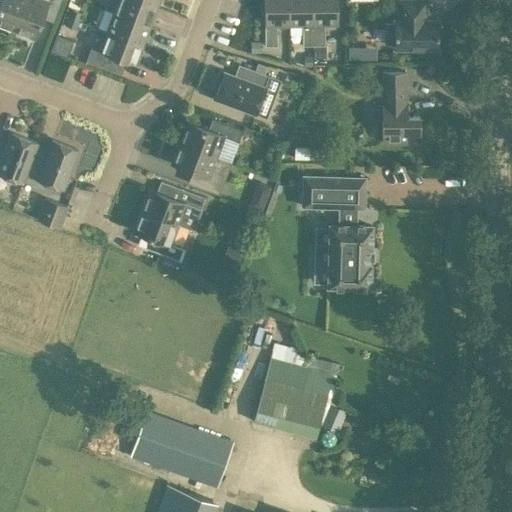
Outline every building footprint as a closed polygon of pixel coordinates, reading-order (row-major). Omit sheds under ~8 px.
[(0,0),(0,1),(0,2),(0,1),(0,25),(13,30),(24,0),(0,0)] [(60,0),(46,0),(47,0),(46,0),(24,0),(13,30),(34,38),(42,17),(52,21),(60,0)] [(157,7),(137,0),(116,0),(112,13),(150,27),(157,7)] [(289,25),(289,0),(263,0),(264,26),(265,26),(264,45),(277,45),(276,26),(289,25)] [(312,0),(289,0),(289,25),(302,25),(302,46),(313,45),(312,0)] [(337,0),(312,0),(313,45),(313,65),(327,65),(327,45),(325,45),(324,25),(338,25),(337,0)] [(438,40),(441,40),(441,27),(438,27),(438,20),(426,19),(425,0),(398,0),(398,18),(394,18),(394,22),(384,22),(383,42),(393,43),(393,46),(437,48),(438,40)] [(70,8),(66,18),(79,23),(83,13),(70,8)] [(112,13),(105,33),(142,46),(150,27),(112,13)] [(79,23),(66,18),(64,25),(77,29),(79,23)] [(99,50),(90,47),(86,59),(120,72),(124,61),(135,64),(142,46),(105,33),(99,50)] [(56,34),(50,51),(66,57),(72,40),(56,34)] [(224,72),(214,98),(255,113),(264,87),(268,75),(245,66),(240,78),(224,72)] [(419,115),(408,115),(407,101),(407,71),(381,71),(381,87),(381,101),(382,141),(419,141),(419,115)] [(186,121),(179,142),(216,156),(223,136),(238,141),(242,129),(217,121),(213,131),(186,121)] [(37,142),(11,132),(4,150),(0,148),(0,174),(22,183),(25,175),(33,153),(37,142)] [(78,149),(51,139),(44,157),(33,153),(25,175),(36,178),(36,180),(63,190),(78,149)] [(216,156),(179,142),(171,163),(197,173),(193,184),(219,193),(223,181),(209,176),(216,156)] [(368,248),(371,248),(371,226),(355,225),(355,208),(363,208),(364,178),(344,177),(304,176),(303,205),(338,206),(338,215),(338,225),(329,224),(329,227),(322,226),(320,283),(328,284),(328,286),(369,287),(370,265),(367,265),(368,248)] [(248,206),(261,211),(270,186),(257,181),(248,206)] [(148,189),(140,210),(178,224),(186,204),(200,209),(204,197),(180,187),(175,199),(148,189)] [(67,205),(43,197),(36,219),(60,227),(67,205)] [(180,261),(184,249),(170,243),(178,224),(140,210),(133,230),(159,240),(155,251),(180,261)] [(264,377),(252,421),(313,437),(325,394),(264,377)] [(345,411),(330,403),(320,424),(336,431),(345,411)] [(216,488),(233,441),(146,409),(129,456),(216,488)] [(213,511),(216,502),(165,484),(154,511),(213,511)]
